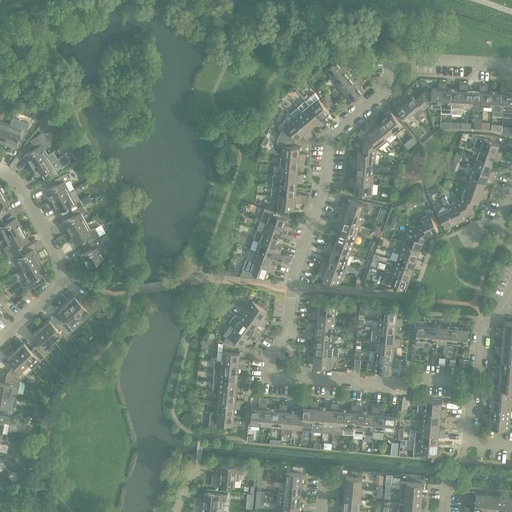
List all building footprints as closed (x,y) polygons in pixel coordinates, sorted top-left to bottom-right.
[(324,70),(331,78),(349,63),(346,60),(342,63),(338,58),(324,70)] [(349,63),(331,78),(337,86),(351,74),(347,70),(352,66),(349,63)] [(351,74),(337,86),(344,94),(362,79),(360,75),(355,79),(351,74)] [(362,79),(344,94),(351,102),(365,91),(360,86),(365,82),(362,79)] [(423,92),(428,107),(442,107),(443,83),(439,83),(438,89),(432,88),(432,93),(423,92)] [(442,107),(441,113),(452,113),(453,90),(447,89),(447,83),(443,83),(442,107)] [(453,90),(452,113),(462,114),(463,109),(464,85),(459,84),(459,90),(453,90)] [(464,85),(463,109),(473,109),(474,91),(468,91),(468,85),(464,85)] [(474,91),(473,109),(483,110),(483,109),(484,86),(480,85),(480,91),(474,91)] [(483,109),(483,110),(493,110),(494,92),(488,92),(488,86),(484,86),(483,109)] [(493,110),(493,116),(503,117),(505,87),(500,87),(500,92),(494,92),(493,110)] [(505,87),(503,117),(511,116),(511,93),(508,93),(509,87),(505,87)] [(401,98),(417,116),(427,107),(428,107),(423,92),(422,92),(416,98),(413,95),(408,100),(404,95),(401,98)] [(315,93),(306,100),(307,103),(310,105),(310,106),(325,123),(328,121),(324,117),(329,112),(318,98),(319,97),(315,93)] [(409,123),(417,116),(401,98),(398,101),(402,105),(397,110),(409,123)] [(306,100),(298,107),(302,112),(313,126),(318,122),(321,126),(325,123),(310,106),(310,105),(307,103),(306,100)] [(294,118),(312,140),(315,138),(308,130),(313,126),(302,112),(298,107),(290,113),(294,118)] [(42,109),(35,117),(40,121),(47,113),(42,109)] [(384,120),(395,134),(403,127),(392,113),(388,109),(384,112),(388,117),(384,120)] [(282,130),(279,135),(294,141),(302,135),(308,143),(312,140),(294,118),(285,125),(286,126),(282,130)] [(373,122),(387,140),(395,134),(384,120),(379,125),(375,120),(373,122)] [(0,142),(3,144),(10,125),(0,121),(0,142)] [(10,125),(3,144),(14,148),(19,136),(24,138),(28,126),(18,122),(16,127),(10,125)] [(43,122),(40,127),(44,131),(48,126),(43,122)] [(364,143),(376,150),(387,140),(373,122),(369,125),(373,129),(368,134),(371,138),(364,143)] [(31,151),(24,156),(31,166),(48,155),(44,149),(49,146),(45,139),(41,134),(30,141),(32,144),(29,146),(28,147),(31,151)] [(282,146),(281,156),(305,158),(305,154),(300,154),(300,147),(293,146),(294,142),(294,141),(279,135),(277,139),(276,145),(282,146)] [(408,141),(412,146),(417,142),(413,137),(408,141)] [(473,146),(479,148),(501,156),(503,152),(497,150),(499,144),(482,138),(478,137),(476,138),(473,146)] [(352,158),(351,162),(375,164),(376,150),(364,143),(363,152),(358,152),(358,158),(352,158)] [(80,148),(72,153),(76,159),(84,154),(80,148)] [(479,148),(475,158),(492,164),(494,158),(500,160),(501,156),(479,148)] [(31,166),(37,176),(46,170),(49,175),(62,167),(70,161),(65,154),(58,159),(53,152),(48,155),(31,166)] [(281,156),(280,166),(281,166),(298,168),(299,162),(305,163),(305,158),(281,156)] [(475,158),(472,167),(494,175),(496,172),(490,170),(492,164),(475,158)] [(87,160),(80,164),(84,172),(91,168),(87,160)] [(357,167),(356,172),(374,174),(375,164),(351,162),(351,166),(357,167)] [(280,166),(279,176),(303,178),(304,174),(298,174),(298,168),(281,166),(280,166)] [(472,167),(468,177),(485,183),(487,178),(493,180),(494,175),(472,167)] [(350,178),(350,182),(373,184),(374,174),(356,172),(356,178),(350,178)] [(46,191),(51,201),(69,192),(69,191),(74,189),(66,173),(54,179),(57,185),(46,191)] [(273,176),(272,186),(297,188),(297,182),(303,183),(303,178),(279,176),(279,177),(273,176)] [(468,177),(465,186),(487,195),(489,191),(483,189),(485,183),(468,177)] [(372,195),(373,184),(350,182),(349,186),(355,187),(354,193),(372,195)] [(271,196),(277,197),(277,196),(301,199),(306,199),(307,195),(296,194),(297,188),(272,186),(271,196)] [(465,186),(460,200),(461,200),(471,210),(474,201),(478,203),(481,197),(486,199),(487,195),(465,186)] [(69,206),(71,211),(82,205),(80,200),(75,202),(69,192),(51,201),(57,212),(69,206)] [(8,204),(3,194),(0,195),(0,215),(3,214),(0,209),(8,204)] [(306,204),(306,199),(301,199),(277,196),(277,197),(276,207),(295,209),(295,203),(306,204)] [(343,204),(342,208),(364,216),(368,206),(350,200),(348,206),(343,204)] [(447,206),(455,222),(465,218),(475,213),(471,210),(461,200),(460,200),(450,205),(447,206)] [(445,227),(455,222),(447,206),(450,205),(448,201),(443,203),(445,207),(437,211),(445,227)] [(63,222),(68,233),(86,223),(81,213),(85,210),(82,205),(71,211),(74,216),(63,222)] [(260,221),(266,223),(266,222),(288,230),(290,227),(284,225),(288,215),(280,212),(271,210),(264,208),(260,221)] [(345,214),(343,219),(344,219),(360,225),(361,225),(364,216),(342,208),(340,212),(345,214)] [(423,225),(415,228),(425,237),(438,230),(431,216),(433,215),(430,208),(425,211),(427,215),(420,219),(423,225)] [(0,231),(4,239),(22,230),(16,219),(5,225),(2,220),(0,221),(0,231)] [(335,227),(357,235),(361,225),(360,225),(344,219),(343,219),(341,225),(336,223),(335,227)] [(266,223),(262,232),(279,238),(281,233),(287,234),(288,230),(266,222),(266,223)] [(86,238),(88,243),(89,243),(99,237),(94,227),(90,230),(86,223),(68,233),(74,244),(86,238)] [(338,233),(336,239),(337,239),(353,245),(354,245),(357,235),(335,227),(333,231),(338,233)] [(406,234),(403,242),(402,244),(420,250),(425,237),(415,228),(414,229),(412,236),(406,234)] [(3,248),(8,258),(19,252),(17,247),(28,241),(22,230),(4,239),(8,246),(3,248)] [(254,239),(254,240),(259,241),(282,250),(283,246),(277,244),(279,238),(262,232),(257,230),(254,239)] [(105,248),(99,237),(89,243),(88,243),(92,250),(81,256),(86,267),(104,257),(101,250),(105,248)] [(328,247),(350,255),(354,245),(353,245),(337,239),(336,239),(334,245),(329,243),(328,247)] [(401,246),(399,254),(416,260),(420,250),(402,244),(403,242),(399,240),(397,245),(401,246)] [(259,241),(255,251),(273,257),(275,252),(280,254),(282,250),(259,241)] [(331,253),(329,258),(347,264),(350,255),(328,247),(326,251),(331,253)] [(18,264),(21,271),(39,261),(34,251),(22,257),(19,252),(8,258),(13,267),(18,264)] [(252,261),(275,269),(276,265),(271,263),(273,257),(255,251),(252,261)] [(374,256),(379,258),(379,260),(386,262),(390,264),(391,262),(392,259),(390,259),(387,258),(375,253),(374,256)] [(395,263),(413,270),(416,260),(399,254),(396,261),(395,263)] [(321,266),(343,274),(347,264),(329,258),(327,264),(322,262),(321,266)] [(247,259),(243,269),(248,271),(266,277),(268,271),(273,273),(275,269),(263,265),(252,261),(247,259)] [(395,265),(392,273),(409,279),(413,270),(395,263),(396,261),(392,259),(391,262),(390,264),(395,265)] [(22,271),(21,271),(27,282),(25,283),(28,288),(31,289),(43,282),(40,275),(45,272),(39,261),(33,265),(22,271)] [(340,284),(343,274),(321,266),(319,270),(325,272),(322,278),(340,284)] [(409,279),(392,273),(387,271),(384,279),(385,280),(384,284),(390,286),(391,284),(406,289),(409,279)] [(0,298),(4,303),(9,298),(0,289),(0,298)] [(66,305),(78,318),(82,322),(95,310),(83,297),(78,301),(74,297),(66,305)] [(246,310),(265,324),(268,320),(263,317),(267,312),(253,301),(246,310)] [(313,310),(312,314),(336,316),(337,305),(319,304),(318,310),(313,310)] [(64,319),(60,323),(71,335),(76,331),(75,330),(82,322),(78,318),(66,305),(58,312),(64,319)] [(379,309),(378,320),(379,320),(402,322),(402,318),(397,318),(397,311),(379,309)] [(241,318),(255,329),(258,324),(263,327),(265,324),(246,310),(241,318)] [(318,318),(317,325),(335,326),(336,316),(312,314),(312,318),(318,318)] [(230,323),(235,327),(254,340),(256,337),(251,334),(255,329),(241,318),(236,315),(230,323)] [(41,328),(53,341),(61,334),(66,340),(71,335),(60,323),(56,327),(49,320),(41,328)] [(377,329),(377,330),(378,330),(395,332),(396,326),(401,327),(402,322),(379,320),(378,320),(378,322),(373,321),(372,329),(377,329)] [(499,328),(498,332),(511,332),(511,321),(505,321),(504,328),(499,328)] [(417,324),(416,342),(416,346),(424,347),(424,343),(427,343),(428,325),(417,324)] [(311,330),(310,334),(334,336),(335,326),(317,325),(317,331),(311,330)] [(424,347),(429,347),(429,343),(437,344),(438,326),(428,325),(427,343),(424,343),(424,347)] [(438,326),(437,344),(444,345),(447,345),(449,327),(438,326)] [(235,327),(224,342),(235,347),(238,342),(243,346),(246,341),(251,344),(254,340),(235,327)] [(447,345),(444,345),(444,349),(449,349),(449,345),(457,346),(459,328),(449,327),(447,345)] [(39,343),(35,347),(45,357),(49,353),(45,349),(53,341),(41,328),(33,336),(39,343)] [(459,328),(457,346),(465,347),(464,351),(469,351),(470,345),(468,344),(470,329),(459,328)] [(371,340),(376,340),(377,340),(400,343),(400,339),(395,338),(395,332),(378,330),(377,330),(372,330),(371,340)] [(503,336),(503,341),(511,342),(511,332),(498,332),(498,335),(503,336)] [(316,339),(315,345),(333,347),(334,336),(310,334),(310,338),(316,339)] [(376,340),(375,351),(393,352),(394,346),(400,347),(400,343),(377,340),(376,340)] [(497,347),(496,351),(511,351),(511,342),(503,341),(502,347),(497,347)] [(221,362),(245,364),(249,364),(249,360),(240,359),(240,352),(234,352),(235,347),(224,342),(223,343),(221,362)] [(16,352),(28,365),(32,369),(40,362),(40,361),(45,357),(35,347),(30,351),(24,344),(16,352)] [(308,354),(308,355),(338,357),(339,347),(333,347),(315,345),(315,351),(309,351),(308,354)] [(375,351),(374,361),(398,363),(399,359),(393,358),(393,352),(375,351)] [(502,354),(501,361),(511,361),(511,351),(496,351),(496,354),(502,354)] [(14,366),(6,373),(19,381),(24,376),(20,372),(28,365),(16,352),(7,359),(14,366)] [(338,360),(338,357),(308,355),(308,359),(314,360),(313,366),(334,368),(336,366),(337,360),(338,360)] [(215,361),(214,371),(238,373),(239,367),(245,368),(245,364),(221,362),(215,361)] [(398,367),(398,363),(374,361),(373,372),(392,373),(392,367),(398,367)] [(495,366),(495,369),(511,370),(511,361),(501,361),(501,366),(495,366)] [(500,374),(499,380),(511,380),(511,370),(495,369),(494,374),(500,374)] [(214,371),(214,381),(243,384),(244,380),(238,379),(238,373),(214,371)] [(0,382),(0,394),(10,396),(11,392),(17,393),(19,381),(6,373),(4,384),(0,382)] [(493,386),(493,389),(511,391),(511,380),(499,380),(499,386),(493,386)] [(213,391),(218,392),(236,394),(237,388),(243,388),(243,384),(214,381),(213,391)] [(487,394),(486,398),(511,400),(511,391),(493,389),(492,395),(487,394)] [(218,392),(217,402),(218,402),(241,404),(242,400),(236,400),(236,394),(218,392)] [(7,407),(10,396),(0,394),(0,412),(12,415),(13,408),(7,407)] [(417,410),(423,411),(447,413),(447,409),(441,408),(442,402),(424,400),(424,399),(418,398),(417,410)] [(492,402),(491,408),(511,409),(511,401),(511,400),(486,398),(486,402),(492,402)] [(303,425),(303,430),(312,431),(312,426),(314,401),(311,401),(310,407),(305,406),(303,425)] [(217,402),(216,412),(235,414),(235,408),(241,409),(241,404),(218,402),(217,402)] [(250,426),(261,427),(261,426),(264,403),(259,402),(259,408),(252,407),(250,426)] [(315,402),(312,426),(312,431),(323,432),(325,408),(318,408),(319,402),(315,402)] [(261,426),(261,427),(272,428),(273,409),(267,409),(268,403),(264,403),(261,426)] [(325,408),(323,432),(333,433),(336,403),(331,403),(331,409),(325,408)] [(336,403),(333,433),(343,434),(345,410),(339,410),(340,404),(336,403)] [(273,409),(272,428),(281,429),(284,404),(279,404),(279,410),(273,409)] [(284,404),(281,429),(281,433),(291,434),(292,430),(293,411),(287,411),(288,405),(284,404)] [(345,410),(343,434),(353,435),(356,405),(352,405),(351,411),(345,410)] [(356,405),(353,435),(364,436),(364,430),(366,412),(359,411),(360,406),(356,405)] [(292,426),(292,430),(302,430),(303,430),(303,425),(305,406),(304,406),(300,406),(299,412),(293,411),(292,426)] [(366,412),(364,430),(374,431),(376,407),(372,407),(371,413),(366,412)] [(376,407),(374,431),(374,437),(384,438),(384,432),(386,414),(380,413),(380,408),(376,407)] [(485,414),(485,418),(510,419),(511,409),(491,408),(491,414),(485,414)] [(386,414),(384,432),(395,433),(397,409),(392,409),(392,414),(386,414)] [(423,411),(422,421),(440,423),(441,417),(446,417),(447,413),(423,411)] [(211,412),(209,427),(216,427),(216,423),(239,425),(240,421),(234,420),(235,414),(216,412),(211,412)] [(0,432),(1,433),(4,423),(6,424),(6,423),(10,424),(11,418),(0,415),(0,432)] [(509,430),(510,419),(485,418),(484,421),(490,422),(489,428),(509,430)] [(422,421),(421,431),(445,433),(445,429),(439,429),(440,423),(422,421)] [(416,431),(415,441),(438,443),(439,437),(444,438),(444,437),(445,433),(421,431),(416,431)] [(0,438),(1,433),(0,432),(0,450),(8,453),(9,446),(0,443),(0,438)] [(414,456),(423,457),(423,458),(442,460),(443,450),(437,449),(438,443),(415,441),(414,456)] [(244,474),(245,467),(223,465),(222,476),(213,475),(212,485),(235,487),(235,479),(240,480),(240,474),(244,474)] [(19,469),(16,475),(23,479),(27,473),(19,469)] [(286,471),(284,482),(285,483),(302,484),(303,473),(286,471)] [(346,477),(345,488),(362,489),(363,478),(346,477)] [(284,482),(283,493),(301,495),(302,484),(285,483),(284,482)] [(400,493),(406,494),(422,495),(423,484),(407,482),(401,482),(400,493)] [(345,488),(344,499),(361,500),(362,489),(345,488)] [(227,501),(228,495),(206,493),(205,503),(196,502),(195,511),(217,511),(218,507),(223,507),(223,501),(227,501)] [(278,493),(277,504),(282,504),(300,506),(301,495),(278,493)] [(406,494),(405,504),(421,506),(422,495),(406,494)] [(465,494),(465,502),(473,503),(474,495),(465,494)] [(474,511),(486,511),(487,495),(476,494),(474,511)] [(487,495),(486,511),(496,511),(498,496),(487,495)] [(498,496),(496,511),(507,511),(509,497),(498,496)] [(344,499),(343,509),(360,511),(361,500),(344,499)]
